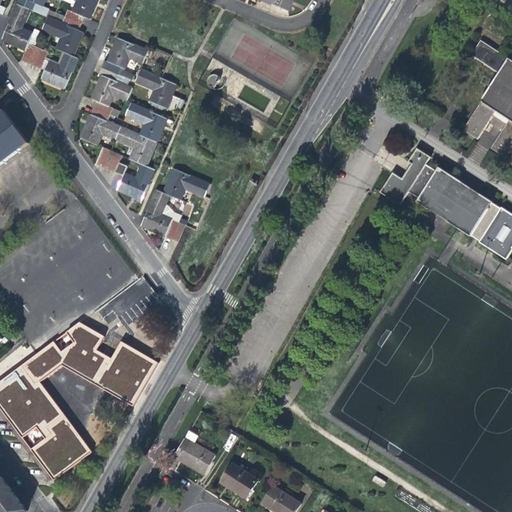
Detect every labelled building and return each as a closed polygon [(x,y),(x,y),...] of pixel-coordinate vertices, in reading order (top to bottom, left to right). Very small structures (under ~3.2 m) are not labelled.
[(22,0),(17,0),(15,6),(27,11),(39,16),(42,8),(35,5),(36,0),(55,0),(59,2),(59,0),(23,0),(24,1),(22,0)] [(91,8),(94,0),(70,0),(76,2),(72,12),(66,10),(63,17),(79,24),(82,17),(87,18),(91,8)] [(258,0),(283,11),(288,0),(287,0),(258,0)] [(19,28),(27,11),(15,6),(8,21),(0,41),(12,46),(24,51),(19,61),(27,64),(35,44),(28,41),(31,33),(19,28)] [(54,13),(42,8),(39,16),(46,19),(59,25),(63,17),(54,13)] [(75,32),(79,24),(63,17),(59,25),(75,32)] [(55,50),(64,53),(71,56),(76,45),(80,34),(75,32),(59,25),(46,19),(41,30),(59,39),(55,50)] [(33,29),(31,33),(28,41),(35,44),(40,32),(33,29)] [(112,47),(106,62),(102,60),(99,67),(114,73),(117,66),(122,68),(127,56),(140,62),(145,50),(116,38),(112,47)] [(501,152),(499,51),(479,41),(471,58),(495,70),(464,132),(478,139),(478,149),(471,150),(471,159),(476,161),(481,161),(488,147),(497,152),(501,152)] [(42,47),(35,44),(27,64),(34,67),(42,47)] [(77,59),(71,56),(64,53),(57,68),(44,62),(49,50),(42,47),(34,67),(43,71),(40,80),(63,90),(69,76),(77,59)] [(511,62),(505,59),(500,68),(501,123),(509,123),(511,124),(511,130),(509,131),(505,128),(501,133),(502,157),(505,157),(511,160),(511,62)] [(111,81),(114,73),(99,67),(96,74),(101,76),(111,81)] [(163,107),(168,96),(173,83),(158,77),(138,68),(133,81),(151,89),(147,100),(163,107)] [(129,88),(111,81),(101,76),(93,94),(91,100),(95,102),(92,109),(108,116),(111,109),(106,106),(110,96),(124,101),(129,88)] [(137,136),(154,143),(159,131),(164,121),(128,105),(123,117),(142,125),(137,136)] [(105,123),(108,116),(92,109),(89,116),(105,123)] [(0,166),(28,146),(2,112),(0,113),(0,166)] [(100,134),(113,140),(118,128),(105,123),(89,116),(86,126),(80,139),(95,146),(100,134)] [(137,136),(118,128),(113,140),(133,148),(128,160),(139,164),(145,167),(150,155),(154,143),(137,136)] [(93,163),(99,166),(106,150),(100,148),(93,163)] [(380,193),(400,205),(409,191),(419,198),(417,201),(471,236),(472,235),(480,240),(480,241),(507,259),(511,251),(511,213),(502,207),(501,208),(492,203),(493,202),(439,168),(437,172),(426,165),(431,158),(417,149),(409,163),(411,164),(402,178),(393,173),(380,193)] [(109,151),(106,150),(99,166),(106,169),(113,153),(109,151)] [(120,156),(113,153),(106,169),(113,172),(117,164),(120,156)] [(113,172),(121,176),(122,173),(125,167),(117,164),(113,172)] [(140,200),(152,170),(145,167),(139,164),(134,178),(122,173),(121,176),(115,189),(123,192),(140,200)] [(167,179),(161,193),(167,196),(178,200),(183,189),(201,197),(207,185),(171,169),(167,179)] [(163,205),(167,196),(161,193),(154,191),(145,214),(140,225),(170,239),(178,221),(180,216),(172,213),(171,217),(160,213),(163,205)] [(167,207),(163,205),(160,213),(171,217),(172,213),(167,207)] [(185,224),(178,221),(170,239),(177,242),(185,224)] [(122,306),(73,343),(83,357),(62,373),(57,367),(8,404),(39,446),(90,409),(82,399),(102,383),(105,387),(155,348),(122,306)] [(200,437),(191,431),(169,467),(175,470),(181,460),(196,468),(205,474),(215,456),(196,445),(200,437)] [(234,465),(223,483),(230,487),(246,497),(257,480),(234,465)] [(0,511),(23,511),(7,489),(0,479),(0,511)] [(275,488),(265,503),(276,511),(277,511),(293,511),(299,503),(275,488)]
